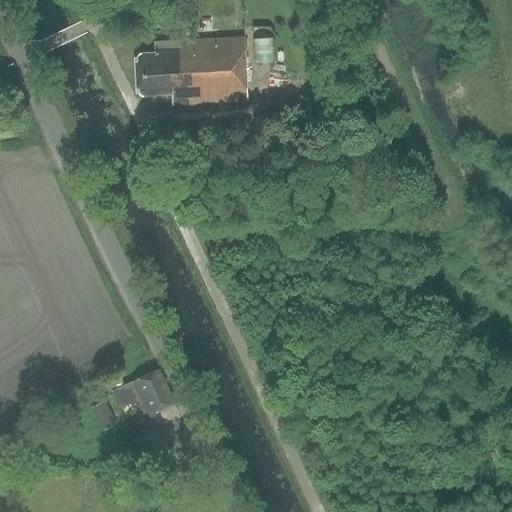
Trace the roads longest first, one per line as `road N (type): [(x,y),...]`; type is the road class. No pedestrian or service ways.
road 1 (residential): [(318,511),(96,20)]
road 2 (tertiary): [(235,511),(22,56)]
